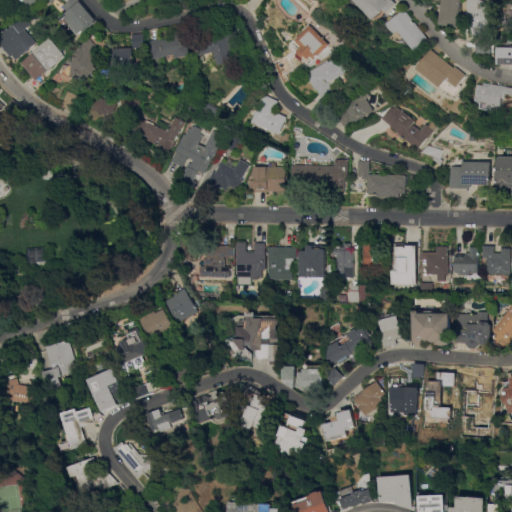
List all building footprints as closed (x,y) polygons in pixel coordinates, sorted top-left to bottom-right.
[(76,0),(86,0),(102,19),(86,32),(78,23),(76,25),(68,17),(75,11),(70,6),(76,0)] [(394,12),(391,9),(380,19),(362,0),(401,0),(404,3),(394,12)] [(451,0),(469,0),(467,17),(466,17),(465,27),(447,24),(448,20),(451,0)] [(499,0),(475,0),(470,25),(475,26),(474,33),(491,37),(499,0)] [(405,29),(401,33),(393,24),(412,9),(437,40),(423,52),(405,29)] [(19,59),(13,52),(11,53),(0,39),(0,35),(10,27),(11,28),(19,22),(20,23),(29,16),(35,23),(28,29),(33,34),(40,42),(19,59)] [(239,60),(222,65),(218,51),(204,55),(200,41),(214,37),(214,34),(228,30),(227,27),(239,24),(242,35),(239,35),(240,38),(233,40),(239,60)] [(335,44),(320,59),(320,58),(317,61),(310,54),(306,57),(301,52),(304,49),(299,43),(302,40),(301,39),(316,24),(335,44)] [(179,36),(178,33),(189,30),(194,55),(180,57),(179,54),(168,56),(169,64),(160,66),(155,40),(179,36)] [(150,33),(151,46),(140,47),(139,34),(150,33)] [(67,55),(39,79),(24,62),(32,55),(52,37),(67,55)] [(95,53),(99,54),(98,67),(100,67),(100,69),(98,69),(97,74),(94,73),(93,76),(83,75),(83,76),(82,76),(80,77),(78,77),(77,75),(76,75),(77,59),(77,56),(80,56),(81,52),(82,52),(83,49),(84,48),(87,46),(87,44),(95,38),(100,44),(99,45),(100,46),(96,50),(95,53)] [(484,53),(485,40),(501,41),(500,50),(499,49),(499,54),(484,53)] [(511,46),(511,64),(503,64),(503,46),(511,46)] [(117,71),(116,47),(138,47),(138,71),(117,71)] [(422,67),(438,48),(460,66),(462,65),(472,74),(465,84),(467,85),(458,96),(422,67)] [(286,83),(279,64),(292,59),(298,76),(291,79),(292,81),(287,83),(286,83)] [(331,60),(332,61),(336,59),(338,64),(345,59),(351,70),(342,76),(347,85),(331,94),(334,99),(324,105),(320,98),(324,95),(320,89),(318,89),(309,72),(331,60)] [(492,109),(492,108),(484,107),(485,101),(480,100),(483,82),(511,86),(511,93),(510,97),(507,97),(505,111),(492,109)] [(375,111),(345,127),(339,116),(349,111),(346,105),(356,100),(354,97),(369,89),(372,96),(368,98),(375,111)] [(65,105),(66,103),(65,102),(66,100),(65,99),(70,90),(83,97),(76,111),(73,110),(71,110),(69,109),(68,107),(65,105)] [(289,117),(281,133),(271,128),(270,131),(256,124),(257,122),(254,120),(264,99),(263,99),(265,94),(280,101),(276,110),(289,117)] [(114,113),(109,111),(107,114),(104,113),(103,114),(101,113),(101,112),(96,110),(102,95),(118,102),(114,113)] [(223,111),(220,118),(204,110),(205,108),(205,102),(223,111)] [(429,138),(428,137),(420,147),(413,142),(412,143),(384,121),(397,105),(418,122),(416,125),(422,129),(427,123),(429,125),(433,120),(439,125),(429,138)] [(141,137),(149,121),(156,125),(159,119),(172,125),(172,123),(181,127),(174,140),(177,141),(175,145),(173,144),(169,151),(141,137)] [(183,134),(185,135),(189,127),(191,128),(193,125),(198,126),(201,129),(200,132),(202,134),(209,138),(213,130),(219,132),(224,136),(209,165),(209,166),(206,172),(205,171),(199,183),(197,182),(194,188),(185,184),(183,179),(184,176),(182,175),(187,165),(188,166),(189,162),(191,163),(193,159),(187,156),(182,166),(172,161),(177,151),(176,150),(183,134)] [(234,152),(223,145),(230,134),(241,140),(234,152)] [(301,159),(292,159),(292,145),(301,145),(301,159)] [(441,148),(441,149),(444,150),(442,159),(443,159),(442,165),(441,165),(434,159),(435,155),(422,152),(429,145),(441,148)] [(511,186),(496,186),(497,157),(499,157),(500,156),(511,156),(511,186)] [(242,179),(243,180),(238,189),(230,185),(227,190),(221,186),(219,189),(207,182),(214,171),(216,173),(220,166),(219,165),(220,163),(221,163),(223,161),(226,163),(229,158),(238,163),(240,159),(250,165),(242,179)] [(336,165),(336,159),(349,159),(349,179),(346,179),(346,187),(335,187),(335,182),(295,181),(295,179),(293,179),(293,166),(295,166),(295,164),(336,165)] [(382,174),(382,173),(401,174),(401,175),(407,175),(406,193),(401,193),(401,197),(378,196),(378,194),(375,194),(375,193),(367,192),(368,177),(363,177),(364,175),(359,175),(360,160),(371,160),(370,174),(382,174)] [(491,162),(491,184),(471,183),(471,188),(452,187),(452,166),(463,166),(463,161),(491,162)] [(268,191),(268,192),(255,191),(255,188),(250,188),(250,180),(255,180),(255,178),(254,178),(254,166),(286,167),(286,191),(268,191)] [(364,240),(374,240),(374,246),(386,246),(386,266),(387,266),(387,279),(378,278),(378,270),(364,269),(365,250),(364,250),(364,240)] [(238,256),(237,256),(237,242),(247,242),(247,251),(249,251),(249,250),(255,251),(255,247),(256,247),(256,242),(266,243),(265,264),(262,264),(262,276),(258,276),(258,278),(257,279),(253,279),(252,278),(251,276),(238,276),(238,256)] [(393,251),(392,242),(416,243),(416,245),(417,244),(416,284),(392,283),(392,269),(395,269),(395,263),(392,264),(392,252),(393,251)] [(353,277),(339,277),(339,272),(337,272),(337,256),(333,256),(333,246),(344,246),(344,243),(351,243),(351,246),(352,246),(352,250),(354,250),(353,277)] [(201,275),(201,266),(204,266),(204,258),(208,258),(208,250),(203,250),(203,244),(235,245),(235,256),(225,256),(225,258),(225,266),(230,266),(230,276),(201,275)] [(326,248),(325,277),(300,276),(301,253),(303,251),(304,250),(307,251),(308,245),(314,245),(314,248),(326,248)] [(511,247),(511,274),(488,274),(488,268),(483,268),(483,245),(495,245),(495,252),(501,252),(501,247),(511,247)] [(269,246),(297,247),(296,258),(292,258),(292,265),(294,265),(294,269),(293,269),(292,278),(278,277),(278,278),(269,278),(269,268),(267,268),(269,246)] [(427,273),(428,259),(423,259),(423,251),(438,252),(438,246),(449,246),(449,274),(445,274),(445,281),(437,281),(438,274),(427,273)] [(481,280),(469,279),(469,275),(459,274),(459,272),(455,271),(456,254),(467,255),(467,252),(470,252),(470,246),(480,247),(479,272),(481,272),(481,280)] [(433,282),(433,292),(420,291),(421,282),(433,282)] [(371,283),(370,302),(358,302),(358,291),(358,283),(371,283)] [(200,311),(180,322),(167,300),(176,295),(175,294),(186,287),(200,311)] [(358,302),(347,301),(347,290),(358,291),(358,302)] [(173,322),(174,322),(177,327),(153,340),(141,319),(148,315),(150,317),(151,317),(149,314),(156,310),(157,312),(165,308),(173,322)] [(511,343),(503,348),(496,344),(496,324),(498,324),(505,315),(506,316),(511,308),(511,343)] [(438,344),(436,344),(436,341),(427,341),(427,343),(414,342),(415,310),(420,310),(420,312),(426,312),(426,310),(438,310),(438,344)] [(441,310),(440,312),(451,313),(450,344),(438,344),(438,310),(441,310)] [(278,317),(281,318),(281,324),(279,324),(279,330),(281,332),(280,344),(282,344),(281,364),(273,363),(273,358),(261,357),(261,349),(256,349),(256,345),(249,344),(249,346),(256,353),(257,361),(252,359),(248,358),(245,359),(240,361),(236,354),(240,352),(235,343),(231,345),(229,339),(235,336),(230,326),(228,327),(226,322),(240,314),(248,314),(248,311),(258,311),(258,315),(278,316),(278,317)] [(385,347),(381,332),(384,331),(381,319),(381,320),(380,315),(399,311),(405,337),(397,339),(398,344),(385,347)] [(478,314),(478,311),(488,311),(488,321),(492,325),(491,349),(467,348),(468,332),(458,332),(459,313),(478,314)] [(353,351),(353,353),(349,356),(349,354),(336,362),(335,361),(329,365),(330,346),(339,341),(344,338),(343,336),(356,328),(358,330),(364,326),(366,330),(368,328),(372,334),(369,335),(372,340),(353,351)] [(141,327),(152,353),(146,355),(150,364),(131,372),(121,347),(125,345),(124,342),(131,339),(129,333),(141,327)] [(71,339),(78,359),(75,360),(76,365),(75,365),(77,370),(65,374),(65,375),(62,376),(64,385),(51,389),(45,371),(55,369),(48,346),(71,339)] [(413,363),(423,363),(423,376),(413,375),(413,366),(413,363)] [(308,390),(308,386),(298,385),(298,382),(299,382),(300,371),(304,371),(304,368),(305,368),(305,364),(325,365),(323,391),(308,390)] [(297,379),(284,379),(285,365),(297,366),(297,379)] [(185,383),(180,370),(194,366),(198,378),(185,383)] [(132,395),(123,399),(125,403),(109,411),(94,379),(119,367),(132,395)] [(335,385),(327,376),(337,367),(345,376),(335,385)] [(511,411),(508,412),(505,403),(503,402),(501,396),(503,392),(502,389),(505,388),(503,382),(510,380),(509,378),(511,376),(511,411)] [(37,386),(35,403),(12,400),(7,381),(19,377),(20,384),(37,386)] [(484,389),(468,388),(469,379),(485,380),(484,389)] [(368,415),(356,398),(357,398),(356,397),(365,390),(379,380),(388,393),(383,397),(386,401),(368,415)] [(141,397),(138,388),(150,383),(154,393),(141,397)] [(421,387),(420,414),(408,413),(408,411),(395,411),(394,386),(421,387)] [(266,428),(259,425),(258,428),(246,423),(255,404),(257,405),(263,390),(268,393),(267,395),(271,396),(268,403),(274,406),(271,411),(274,412),(266,428)] [(207,423),(199,402),(203,401),(202,398),(213,395),(216,396),(217,395),(219,400),(223,399),(221,395),(222,393),(223,393),(225,393),(226,394),(227,397),(235,394),(239,406),(237,407),(239,414),(226,419),(223,413),(219,414),(220,418),(207,423)] [(99,407),(103,421),(89,425),(95,443),(80,448),(69,412),(84,408),(85,411),(99,407)] [(331,441),(327,424),(335,421),(334,417),(341,415),(340,412),(341,412),(341,410),(352,407),(352,409),(354,409),(358,426),(355,427),(355,428),(349,430),(351,435),(331,441)] [(169,414),(188,408),(192,418),(178,422),(180,427),(168,431),(167,428),(161,430),(155,412),(167,408),(168,410),(169,414)] [(300,449),(298,454),(281,447),(285,435),(285,434),(289,423),(283,421),(287,411),(311,420),(308,427),(313,429),(311,435),(310,434),(307,441),(312,443),(308,452),(300,449)] [(161,454),(160,466),(148,477),(125,447),(132,441),(135,444),(139,441),(149,453),(161,454)] [(110,488),(109,484),(91,491),(85,474),(79,476),(75,466),(99,457),(106,476),(116,472),(126,482),(110,488)] [(374,503),(374,501),(354,508),(348,490),(361,485),(362,490),(367,489),(365,483),(371,474),(378,472),(380,482),(374,484),(375,488),(380,486),(384,500),(374,503)] [(419,474),(422,507),(421,508),(421,509),(406,504),(406,500),(390,501),(388,476),(419,474)] [(511,476),(511,498),(511,495),(501,494),(502,480),(497,480),(497,476),(511,476)] [(307,511),(304,501),(322,494),(322,492),(328,490),(330,491),(333,490),(341,511),(307,511)] [(428,511),(427,495),(452,494),(452,511),(428,511)] [(457,511),(458,506),(463,507),(464,496),(465,496),(465,494),(489,496),(489,497),(491,497),(490,511),(457,511)] [(283,503),(282,507),(291,508),(290,511),(240,511),(241,500),(283,503)] [(508,504),(508,511),(494,511),(495,503),(508,504)]
